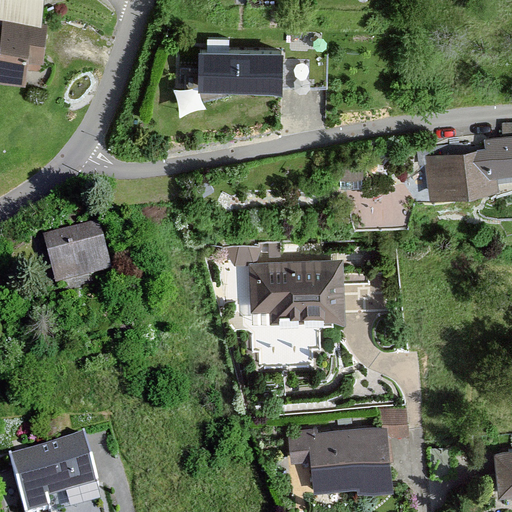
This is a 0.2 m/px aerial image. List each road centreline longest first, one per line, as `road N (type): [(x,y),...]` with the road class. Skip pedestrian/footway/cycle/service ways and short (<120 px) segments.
road 1 (residential): [(511,112),(145,170),(113,168),(76,152)]
road 2 (unclassified): [(142,0),(112,87),(76,152)]
